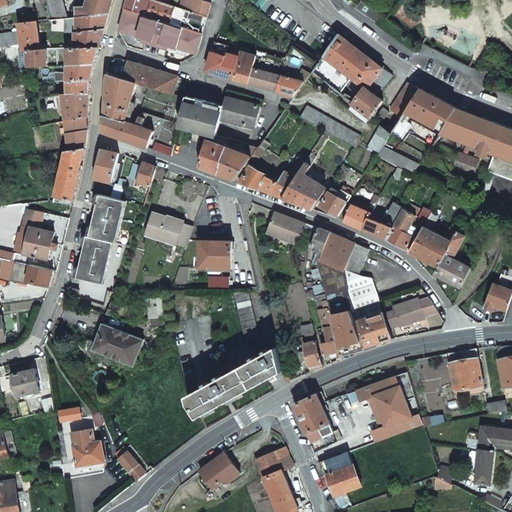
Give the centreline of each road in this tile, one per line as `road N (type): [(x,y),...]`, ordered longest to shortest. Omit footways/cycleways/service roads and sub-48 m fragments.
road 1 (unclassified): [(463,339),(429,284),(394,252),(94,134)]
road 2 (residential): [(0,360),(32,349),(52,307),(94,134)]
road 3 (tertiary): [(317,0),(414,74),(511,116)]
road 4 (tertiary): [(463,339),(383,353),(276,401)]
road 5 (tertiary): [(276,401),(205,443),(136,503)]
road 6 (residential): [(276,401),(320,511)]
